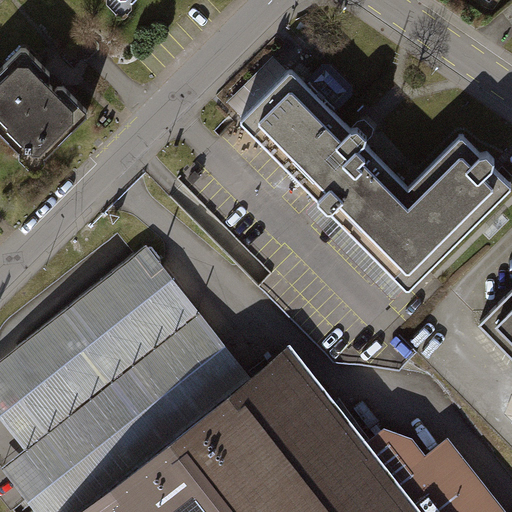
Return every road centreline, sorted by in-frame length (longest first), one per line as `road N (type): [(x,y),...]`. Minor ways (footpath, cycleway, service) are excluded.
road 1 (residential): [(269,0),(0,275)]
road 2 (unknown): [(511,438),(454,345),(462,306),(511,257)]
road 3 (tertiary): [(382,0),(511,91)]
